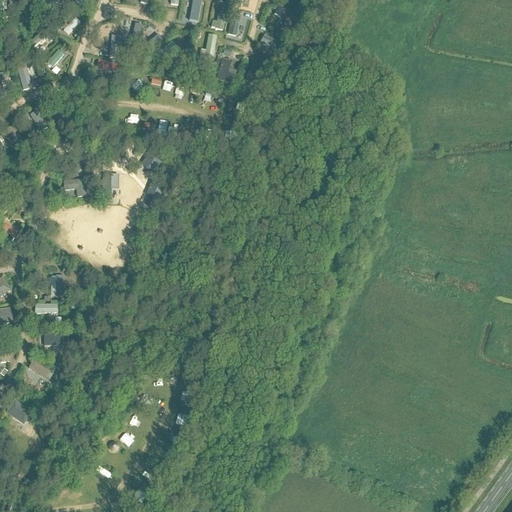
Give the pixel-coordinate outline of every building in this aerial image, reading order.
[(199,23),(206,19),(199,9),(192,13),(199,23)] [(281,32),(288,35),(296,17),(277,9),(274,17),(280,20),(280,21),(285,23),(281,32)] [(303,20),(296,17),(293,25),(300,28),(303,20)] [(231,52),(224,50),(222,57),(229,59),(231,52)] [(276,61),(270,58),(268,64),(273,66),(276,61)] [(78,64),(79,71),(91,69),(90,63),(78,64)] [(22,93),(32,90),(26,69),(16,71),(22,93)] [(152,79),(151,86),(160,88),(161,81),(152,79)] [(198,96),(199,94),(200,90),(191,88),(190,92),(190,94),(198,96)] [(152,126),(143,124),(141,131),(151,133),(152,126)] [(191,134),(181,131),(179,138),(189,140),(191,134)] [(140,166),(153,175),(162,162),(149,154),(140,166)] [(82,174),(77,169),(72,174),(77,179),(82,174)] [(152,199),(148,209),(155,212),(164,189),(150,183),(145,196),(152,199)] [(0,227),(0,231),(6,236),(4,239),(11,244),(14,240),(16,242),(20,235),(2,223),(0,227)] [(55,277),(55,299),(63,299),(63,277),(55,277)] [(0,279),(0,297),(11,290),(2,278),(0,279)] [(34,306),(34,314),(57,315),(57,306),(34,306)] [(0,324),(12,323),(10,308),(0,309),(0,324)] [(43,333),(43,346),(62,346),(62,333),(43,333)] [(32,362),(28,369),(50,381),(54,374),(32,362)] [(166,381),(166,382),(166,383),(167,384),(167,385),(168,385),(168,386),(169,386),(170,386),(171,386),(172,386),(173,386),(173,385),(174,385),(175,384),(175,383),(175,382),(175,381),(175,380),(175,379),(174,379),(173,378),(172,377),(171,377),(170,377),(169,377),(168,378),(167,379),(166,380),(166,381)] [(5,414),(23,426),(32,413),(14,401),(5,414)] [(31,417),(27,421),(33,425),(36,420),(31,417)] [(108,448),(108,449),(108,450),(109,451),(110,452),(110,453),(111,453),(112,453),(113,453),(114,453),(115,453),(115,452),(116,451),(117,450),(117,449),(117,448),(117,447),(116,446),(115,445),(114,444),(113,444),(112,444),(111,444),(110,445),(109,446),(108,447),(108,448)] [(158,471),(158,472),(158,473),(158,474),(159,475),(160,476),(161,476),(162,476),(163,476),(164,476),(165,476),(166,475),(167,474),(167,473),(167,472),(167,471),(167,470),(167,469),(166,468),(165,467),(164,467),(163,467),(162,467),(161,467),(160,467),(159,468),(158,469),(158,470),(158,471)]
